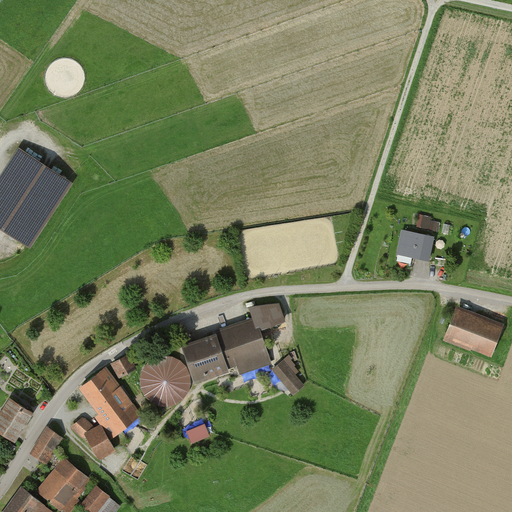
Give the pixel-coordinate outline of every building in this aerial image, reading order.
[(75,182),(20,147),(0,177),(0,228),(31,249),(75,182)] [(435,218),(419,214),(416,226),(432,230),(435,218)] [(435,238),(403,231),(398,255),(430,261),(435,238)] [(216,334),(183,345),(197,384),(240,368),(242,375),(272,365),(260,332),(287,322),(280,304),(250,307),(254,319),(214,331),(216,334)] [(506,325),(458,307),(446,340),(494,358),(506,325)] [(131,353),(112,364),(120,379),(139,368),(131,353)] [(190,396),(193,388),(193,380),(191,372),(186,365),(180,360),(172,357),(164,357),(156,359),(149,364),(144,372),(142,380),(143,389),(146,397),(152,403),(160,407),(169,408),(177,406),(185,402),(190,396)] [(284,361),(273,370),(294,396),(306,386),(284,361)] [(84,416),(71,428),(84,440),(87,438),(100,461),(117,452),(110,438),(144,417),(107,368),(81,389),(99,416),(95,418),(101,425),(96,427),(84,416)] [(35,415),(11,399),(0,416),(0,432),(17,443),(35,415)] [(206,425),(188,432),(193,445),(211,438),(206,425)] [(63,511),(71,511),(96,484),(55,452),(64,439),(48,427),(30,452),(54,471),(38,489),(63,511)] [(98,511),(111,497),(97,486),(81,506),(88,511),(98,511)] [(53,511),(22,487),(1,511),(53,511)]
